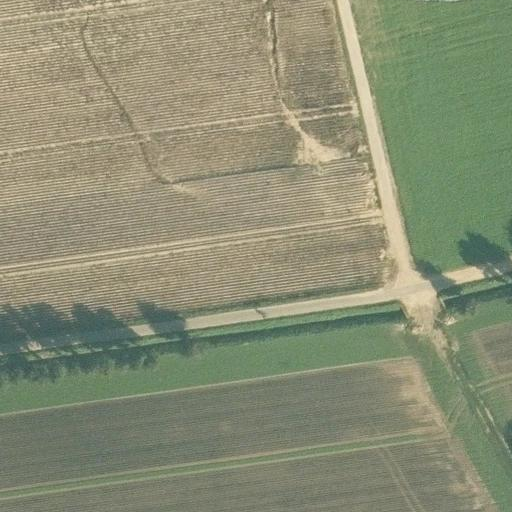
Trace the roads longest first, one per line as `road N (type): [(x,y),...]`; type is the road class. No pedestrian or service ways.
road 1 (track): [(0,350),(409,292),(511,267)]
road 2 (track): [(511,470),(409,292),(343,0)]
